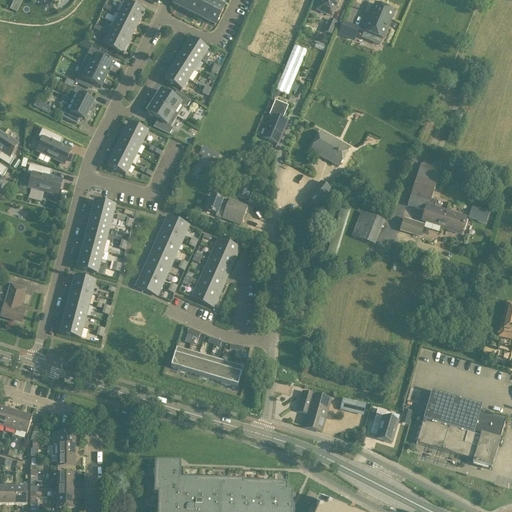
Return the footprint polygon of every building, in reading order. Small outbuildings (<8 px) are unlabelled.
[(184,10),(188,0),(175,0),(173,5),(184,10)] [(194,16),(201,0),(188,0),(184,10),(194,16)] [(213,3),(206,0),(201,0),(194,16),(204,21),(213,3)] [(338,0),(320,0),(318,7),(333,14),(338,0)] [(224,9),(213,3),(204,21),(215,26),(224,9)] [(13,4),(10,10),(16,14),(19,7),(13,4)] [(375,4),(363,32),(382,40),(393,12),(375,4)] [(143,14),(125,5),(120,15),(137,24),(143,14)] [(132,35),(137,24),(120,15),(115,26),(132,35)] [(329,20),(323,33),(331,36),(337,23),(329,20)] [(338,34),(353,41),(358,30),(343,23),(338,34)] [(132,35),(115,26),(110,36),(127,45),(132,35)] [(127,45),(110,36),(104,47),(122,55),(127,45)] [(206,52),(190,41),(184,51),(200,61),(206,52)] [(326,53),(328,47),(316,43),(314,48),(326,53)] [(275,91),(287,96),(306,52),(294,47),(275,91)] [(108,58),(91,49),(82,66),(83,66),(106,78),(112,67),(105,63),(108,58)] [(200,61),(184,51),(177,61),(194,71),(200,61)] [(188,81),(194,71),(177,61),(171,70),(188,81)] [(83,66),(74,83),(87,90),(90,84),(100,89),(106,78),(83,66)] [(188,81),(171,70),(165,80),(181,91),(188,81)] [(71,89),(74,83),(66,79),(63,85),(71,89)] [(70,112),(65,110),(61,118),(76,125),(80,118),(84,120),(93,103),(89,101),(92,95),(76,87),(73,94),(78,97),(70,112)] [(156,93),(151,100),(177,116),(184,106),(186,107),(190,101),(176,92),(172,98),(160,90),(158,95),(156,93)] [(177,116),(151,100),(147,107),(149,108),(146,112),(158,120),(153,128),(169,135),(172,129),(170,127),(177,116)] [(270,117),(261,138),(277,144),(286,123),(281,121),(287,106),(274,101),(268,116),(270,117)] [(34,103),(32,108),(53,118),(55,114),(49,111),(50,109),(39,104),(38,105),(34,103)] [(146,134),(129,125),(124,136),(141,145),(146,134)] [(43,141),(37,152),(64,165),(70,152),(59,147),(63,140),(43,130),(38,139),(43,141)] [(10,156),(17,146),(0,134),(0,161),(9,167),(14,159),(10,156)] [(338,167),(348,149),(321,134),(311,151),(338,167)] [(141,145),(124,136),(118,146),(136,155),(141,145)] [(136,155),(118,146),(113,157),(131,165),(136,155)] [(202,148),(199,155),(214,164),(218,157),(202,148)] [(131,165),(113,157),(108,167),(125,176),(131,165)] [(200,160),(191,170),(199,177),(208,167),(200,160)] [(20,163),(16,161),(12,169),(15,171),(20,163)] [(430,201),(440,171),(442,163),(434,161),(433,164),(424,161),(422,166),(420,165),(410,195),(430,201)] [(61,182),(49,179),(51,171),(29,166),(27,175),(32,176),(28,188),(57,196),(61,182)] [(320,182),(306,200),(319,211),(333,193),(320,182)] [(435,202),(430,201),(410,195),(406,207),(424,212),(420,222),(441,229),(446,212),(433,208),(435,202)] [(220,207),(222,201),(211,197),(205,211),(215,215),(215,217),(221,219),(225,209),(220,207)] [(240,227),(247,207),(229,200),(225,209),(221,219),(240,227)] [(113,207),(95,202),(92,214),(110,218),(113,207)] [(468,219),(485,224),(489,213),(471,208),(468,219)] [(350,211),(340,209),(325,259),(334,262),(350,211)] [(446,212),(441,229),(445,230),(445,231),(460,236),(465,219),(446,212)] [(383,222),(382,221),(360,213),(351,237),(374,246),(383,222)] [(110,218),(92,214),(89,225),(107,230),(110,218)] [(188,227),(168,218),(162,230),(182,239),(188,227)] [(411,236),(420,239),(424,226),(415,223),(411,236)] [(107,230),(89,225),(86,236),(104,241),(107,230)] [(182,239),(162,230),(157,241),(177,250),(182,239)] [(104,241),(86,236),(83,247),(102,252),(104,241)] [(238,249),(218,240),(213,252),(233,261),(238,249)] [(177,250),(157,241),(152,253),(172,262),(177,250)] [(406,248),(396,246),(393,254),(403,257),(406,248)] [(102,252),(83,247),(80,259),(99,263),(102,252)] [(233,261),(213,252),(208,264),(228,273),(233,261)] [(172,262),(152,253),(147,264),(167,273),(172,262)] [(99,263),(80,259),(77,270),(96,275),(99,263)] [(167,273),(147,264),(142,276),(162,285),(167,273)] [(228,273),(208,264),(203,275),(223,284),(228,273)] [(223,284),(203,275),(197,287),(218,296),(223,284)] [(162,285),(142,276),(136,288),(156,297),(162,285)] [(94,283),(75,278),(72,290),(91,295),(94,283)] [(22,322),(25,309),(19,307),(25,290),(10,285),(1,315),(22,322)] [(218,296),(197,287),(192,299),(212,308),(218,296)] [(91,295),(72,290),(69,301),(88,306),(91,295)] [(88,306),(69,301),(66,312),(85,317),(88,306)] [(511,305),(507,304),(500,332),(511,334),(511,305)] [(85,317),(66,312),(63,323),(82,328),(85,317)] [(82,328),(63,323),(60,335),(79,339),(82,328)] [(170,369),(182,373),(187,353),(176,350),(170,369)] [(198,357),(187,353),(182,373),(193,376),(198,357)] [(209,360),(198,357),(193,376),(204,379),(209,360)] [(220,363),(209,360),(204,379),(214,382),(220,363)] [(231,366),(220,363),(214,382),(225,386),(231,366)] [(225,386),(237,389),(243,370),(231,366),(225,386)] [(423,418),(416,445),(473,462),(472,463),(490,469),(497,446),(500,447),(502,439),(500,439),(505,420),(487,414),(486,416),(479,414),(481,407),(431,392),(424,416),(422,415),(421,418),(423,418)] [(321,433),(330,401),(303,393),(297,413),(306,415),(303,428),(321,433)] [(363,417),(365,406),(346,401),(344,411),(351,413),(351,414),(363,417)] [(0,426),(4,428),(10,412),(0,408),(0,426)] [(401,419),(409,421),(411,413),(404,411),(401,419)] [(15,432),(20,415),(10,412),(4,428),(15,432)] [(20,415),(15,432),(27,435),(32,419),(20,415)] [(381,423),(377,438),(391,443),(398,421),(381,416),(379,422),(381,423)] [(57,446),(74,446),(74,434),(57,434),(57,446)] [(57,457),(74,458),(74,446),(57,446),(57,457)] [(57,458),(51,458),(50,472),(57,472),(57,469),(74,469),(74,458),(57,457),(57,458)] [(293,511),(293,505),(291,505),(291,493),(286,493),(286,486),(242,485),(242,483),(179,482),(179,465),(155,465),(155,473),(154,473),(153,479),(154,479),(154,488),(153,488),(153,494),(158,494),(157,511),(293,511)] [(74,476),(57,476),(57,472),(50,472),(50,481),(57,481),(57,488),(74,488),(74,476)] [(15,506),(15,489),(4,488),(4,506),(15,506)] [(50,493),(50,499),(53,499),(74,499),(74,488),(57,488),(57,493),(50,493)] [(15,489),(15,506),(27,506),(27,489),(15,489)] [(35,499),(30,499),(29,511),(37,511),(37,503),(35,503),(35,499)] [(53,504),(57,505),(56,511),(74,511),(74,499),(53,499),(53,504)] [(347,511),(321,501),(316,511),(347,511)]
